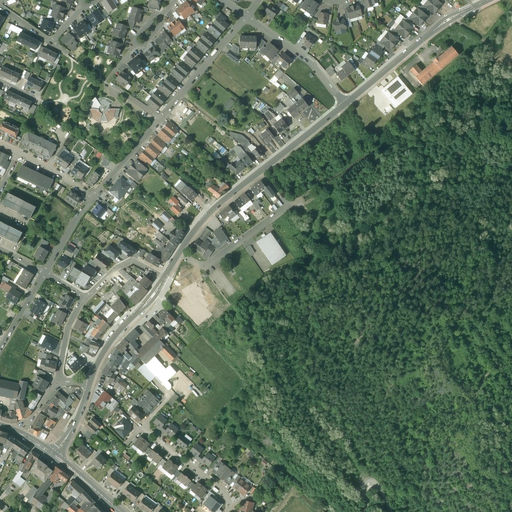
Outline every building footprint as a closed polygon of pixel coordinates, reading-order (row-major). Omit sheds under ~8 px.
[(111,0),(106,0),(102,3),(106,9),(108,12),(116,7),(111,0)] [(160,3),(151,0),(149,0),(148,5),(149,6),(155,8),(158,9),(160,3)] [(306,0),(304,3),(301,8),(305,12),(313,1),(310,0),(306,0)] [(364,0),(364,2),(366,8),(367,8),(372,7),(372,5),(370,0),(364,0)] [(436,0),(435,0),(428,0),(428,1),(438,10),(442,5),(436,0)] [(313,1),(305,12),(310,15),(314,10),(317,5),(313,1)] [(438,10),(428,1),(424,6),(428,10),(434,14),(438,10)] [(186,2),(181,6),(189,16),(191,14),(192,14),(193,13),(193,12),(194,12),(190,7),(186,2)] [(276,6),(286,11),(288,7),(279,2),(276,6)] [(62,8),(55,5),(53,10),(64,14),(65,11),(66,9),(62,8)] [(278,12),(269,5),(264,12),(270,16),(269,17),(272,20),(278,12)] [(356,6),(352,7),(355,17),(361,16),(360,13),(358,5),(356,6)] [(181,6),(177,9),(177,10),(181,15),(184,19),(185,19),(186,19),(187,18),(187,17),(189,16),(181,6)] [(352,7),(349,8),(347,8),(350,19),(355,17),(352,7)] [(141,10),(132,8),(130,14),(141,17),(143,11),(141,10)] [(417,9),(416,9),(413,13),(423,22),(427,17),(422,12),(417,9)] [(64,14),(53,10),(51,16),(58,19),(62,20),(63,17),(63,18),(64,14)] [(98,11),(88,17),(92,22),(94,26),(95,26),(98,24),(97,22),(103,19),(101,17),(101,16),(98,11)] [(328,14),(319,13),(318,24),(326,25),(327,24),(328,15),(328,14)] [(409,18),(414,22),(419,26),(423,22),(413,13),(409,18)] [(141,17),(130,14),(128,20),(129,20),(135,22),(139,23),(141,17)] [(217,19),(213,24),(222,32),(228,25),(224,22),(226,19),(221,15),(217,19)] [(179,17),(176,19),(177,20),(182,26),(184,24),(179,17)] [(50,22),(44,20),(41,28),(43,29),(44,31),(46,31),(47,31),(51,32),(54,24),(50,22)] [(182,26),(177,20),(172,24),(179,32),(184,28),(182,26)] [(340,20),(336,21),(336,22),(333,23),(335,32),(346,29),(343,20),(340,21),(340,20)] [(83,22),(78,25),(85,35),(87,34),(88,34),(90,33),(90,32),(88,28),(86,26),(83,21),(83,22)] [(402,21),(398,25),(409,34),(413,29),(408,25),(402,21)] [(126,27),(117,24),(115,29),(115,30),(125,33),(126,33),(128,28),(128,27),(126,27)] [(179,32),(172,24),(168,27),(170,30),(175,36),(179,32)] [(222,32),(213,24),(209,29),(211,31),(218,37),(222,32)] [(78,25),(73,28),(78,34),(80,38),(82,38),(83,38),(84,36),(85,35),(78,25)] [(395,30),(399,34),(405,39),(409,34),(398,25),(395,30)] [(22,30),(14,26),(12,31),(20,35),(21,34),(22,30)] [(125,33),(115,30),(115,29),(114,29),(113,35),(119,37),(124,38),(125,33)] [(395,30),(393,29),(391,31),(394,34),(398,37),(399,34),(395,30)] [(175,36),(170,30),(168,32),(171,36),(173,39),(176,37),(175,36)] [(218,37),(211,31),(209,33),(216,39),(218,37)] [(169,38),(164,33),(160,37),(160,38),(167,46),(167,45),(171,42),(169,38)] [(216,39),(209,33),(207,35),(214,41),(216,39)] [(393,36),(388,33),(384,38),(394,46),(398,41),(393,36)] [(39,42),(21,34),(20,35),(17,42),(35,50),(39,42)] [(68,34),(62,41),(72,49),(76,44),(73,40),(74,39),(69,35),(68,34)] [(207,35),(205,34),(200,39),(210,47),(214,41),(207,35)] [(308,35),(306,34),(302,39),(305,41),(302,45),(308,49),(313,42),(310,40),(311,39),(308,37),(308,35)] [(248,37),(240,37),(239,48),(239,49),(240,49),(240,48),(247,49),(248,49),(248,37)] [(256,37),(248,37),(248,49),(256,49),(256,47),(256,39),(256,37)] [(262,39),(259,37),(257,39),(260,41),(257,44),(259,46),(257,48),(260,50),(263,47),(266,43),(261,40),(262,39)] [(167,46),(160,38),(156,41),(160,46),(163,50),(168,46),(167,45),(167,46)] [(394,46),(384,38),(380,42),(385,46),(390,51),(394,46)] [(210,47),(200,39),(196,44),(198,46),(205,51),(206,52),(210,47)] [(117,43),(111,41),(109,47),(120,51),(121,47),(122,45),(117,43)] [(265,49),(262,53),(263,54),(270,60),(273,56),(277,51),(269,44),(265,49)] [(239,48),(234,45),(230,50),(236,56),(237,56),(239,54),(239,48)] [(205,51),(198,46),(196,48),(203,54),(205,51)] [(120,51),(109,47),(108,53),(110,54),(116,55),(119,56),(119,54),(120,51)] [(421,72),(416,65),(410,70),(416,77),(415,78),(422,86),(458,55),(451,47),(438,58),(438,57),(432,61),(433,62),(421,72)] [(51,52),(43,48),(41,54),(38,59),(45,63),(47,60),(51,52)] [(149,49),(148,50),(148,52),(144,54),(146,57),(146,58),(148,61),(149,61),(151,60),(153,60),(155,58),(155,57),(159,55),(158,54),(153,48),(152,49),(152,50),(149,49)] [(194,50),(192,48),(188,53),(197,61),(202,56),(201,56),(194,50)] [(203,54),(196,48),(194,50),(201,56),(203,54)] [(369,54),(369,55),(376,60),(378,59),(382,54),(381,53),(380,52),(374,48),(369,54)] [(230,50),(226,55),(236,63),(237,60),(234,58),(236,56),(230,50)] [(57,55),(51,52),(47,60),(52,63),(53,63),(57,55)] [(197,61),(188,53),(184,59),(186,60),(193,66),(197,61)] [(280,57),(276,62),(284,69),(291,60),(283,54),(280,57)] [(369,54),(368,54),(363,61),(370,65),(371,66),(372,66),(376,60),(369,55),(369,54)] [(275,58),(271,62),(274,64),(276,62),(280,57),(278,55),(275,58)] [(137,57),(133,61),(140,70),(142,69),(143,69),(145,68),(145,66),(141,62),(137,57)] [(193,66),(186,60),(184,63),(191,68),(193,66)] [(133,61),(128,64),(129,65),(133,70),(136,74),(137,74),(139,73),(139,71),(140,70),(133,61)] [(348,62),(341,68),(342,69),(348,76),(354,70),(348,62)] [(182,65),(180,63),(176,68),(185,76),(189,71),(182,65)] [(191,68),(184,63),(182,65),(189,71),(191,68)] [(11,71),(2,67),(0,71),(0,75),(7,79),(11,71)] [(185,76),(176,68),(172,73),(174,74),(181,80),(185,76)] [(340,71),(336,75),(341,81),(348,76),(342,69),(340,71)] [(280,70),(275,74),(279,78),(284,74),(280,70)] [(20,75),(11,71),(7,79),(16,83),(20,75)] [(122,71),(116,80),(125,87),(127,84),(128,85),(130,82),(129,82),(131,78),(122,71)] [(181,80),(174,74),(172,77),(179,82),(181,80)] [(273,85),(279,78),(275,74),(269,82),(273,85)] [(170,79),(168,77),(164,82),(173,90),(177,85),(170,79)] [(179,82),(172,77),(170,79),(177,85),(179,82)] [(37,81),(30,78),(26,86),(33,89),(37,81)] [(411,94),(397,78),(381,91),(395,107),(411,94)] [(37,81),(33,89),(39,92),(43,84),(37,81)] [(173,90),(164,82),(160,87),(161,88),(168,95),(169,95),(173,90)] [(168,95),(161,88),(159,91),(167,97),(168,95)] [(294,89),(286,95),(289,98),(290,100),(291,98),(292,99),(294,98),(295,99),(299,96),(294,89)] [(4,97),(3,98),(10,101),(13,94),(7,91),(4,97)] [(167,97),(159,91),(157,93),(165,99),(167,97)] [(157,93),(156,92),(151,97),(161,105),(165,100),(165,99),(157,93)] [(19,97),(13,94),(10,101),(16,104),(19,97)] [(26,100),(19,97),(16,104),(22,107),(26,100)] [(161,105),(151,97),(147,102),(150,105),(156,110),(161,105)] [(254,101),(248,97),(244,102),(250,107),(254,101)] [(106,100),(100,100),(99,98),(97,100),(96,98),(93,101),(91,103),(90,107),(92,107),(91,110),(87,110),(91,119),(93,117),(94,117),(95,118),(95,119),(99,122),(99,123),(100,122),(107,122),(107,123),(108,123),(107,122),(112,119),(111,118),(111,117),(113,116),(113,117),(116,119),(119,109),(109,109),(108,106),(111,104),(106,101),(106,100)] [(230,99),(223,107),(228,111),(234,102),(230,99)] [(305,101),(304,102),(302,99),(296,104),(294,105),(300,113),(308,107),(306,105),(307,104),(305,101)] [(32,103),(26,100),(22,107),(28,110),(29,109),(31,104),(32,103)] [(280,104),(273,109),(278,113),(284,108),(280,104)] [(300,113),(294,105),(292,107),(286,111),(289,114),(287,115),(289,117),(290,116),(293,119),(300,113)] [(190,109),(186,113),(189,115),(179,126),(183,129),(188,123),(186,122),(194,113),(190,109)] [(273,114),(267,110),(263,113),(273,126),(277,122),(274,119),(276,117),(273,114)] [(287,127),(281,119),(277,122),(273,126),(279,133),(287,127)] [(11,125),(3,121),(0,127),(0,132),(6,135),(5,135),(8,137),(8,136),(15,139),(20,129),(13,126),(12,126),(10,125),(11,125)] [(168,124),(164,129),(173,136),(177,131),(174,129),(168,124)] [(279,133),(273,126),(270,128),(277,135),(279,133)] [(173,136),(164,129),(159,134),(160,134),(167,140),(168,142),(173,136)] [(267,130),(259,136),(265,144),(273,137),(267,130)] [(57,146),(28,133),(22,145),(27,147),(26,148),(27,149),(29,149),(41,154),(40,154),(41,156),(43,156),(43,155),(51,158),(57,146)] [(229,133),(229,135),(237,141),(241,135),(229,133)] [(167,140),(160,134),(158,137),(165,143),(167,140)] [(249,141),(241,135),(237,141),(243,146),(244,145),(248,142),(249,141)] [(275,139),(281,147),(284,145),(278,136),(275,139)] [(165,143),(158,137),(156,139),(163,145),(165,143)] [(156,139),(155,138),(151,144),(160,151),(165,146),(163,145),(156,139)] [(160,151),(151,144),(145,151),(154,159),(160,151)] [(63,146),(56,156),(58,158),(61,153),(62,154),(66,148),(63,146)] [(237,155),(242,151),(240,148),(236,146),(232,150),(237,155)] [(249,149),(248,147),(246,148),(244,149),(252,160),(255,157),(251,152),(249,149)] [(258,147),(251,152),(255,157),(257,159),(263,154),(258,147)] [(154,159),(145,151),(141,156),(147,161),(150,164),(154,159)] [(241,160),(246,156),(242,151),(237,155),(241,160)] [(8,156),(1,153),(0,155),(0,164),(3,166),(4,166),(6,161),(8,156)] [(58,158),(55,162),(61,165),(67,157),(62,154),(61,153),(58,158)] [(111,160),(106,156),(101,164),(106,167),(111,160)] [(218,156),(215,160),(225,168),(229,166),(218,156)] [(252,163),(246,156),(241,160),(246,167),(252,163)] [(72,160),(67,157),(61,165),(66,169),(70,163),(72,160)] [(246,167),(241,160),(237,163),(235,165),(240,172),(246,167)] [(134,163),(129,169),(127,172),(137,181),(147,169),(144,167),(142,166),(143,166),(137,161),(134,164),(134,163)] [(234,165),(233,163),(228,168),(236,175),(240,172),(235,165),(237,163),(234,165)] [(77,164),(75,167),(71,172),(76,176),(82,167),(77,164)] [(53,181),(22,166),(17,175),(49,190),(53,181)] [(82,167),(76,176),(81,180),(87,171),(82,167)] [(94,172),(86,183),(92,187),(100,176),(94,172)] [(49,190),(17,175),(17,176),(48,191),(49,190)] [(222,182),(216,176),(213,179),(218,184),(217,185),(218,186),(222,182)] [(131,187),(121,178),(116,183),(126,192),(131,187)] [(265,188),(260,181),(255,185),(261,192),(264,190),(266,188),(265,188)] [(116,183),(109,192),(119,200),(126,192),(116,183)] [(225,184),(218,189),(222,192),(228,187),(225,184)] [(197,195),(189,187),(189,188),(186,185),(182,189),(185,192),(183,194),(190,201),(197,195)] [(217,189),(211,185),(207,190),(213,194),(217,189)] [(255,185),(250,189),(255,196),(261,192),(255,185)] [(274,195),(268,186),(265,188),(266,188),(264,190),(270,198),(274,195)] [(218,189),(217,189),(213,194),(212,195),(217,199),(222,192),(218,189)] [(81,199),(71,191),(65,200),(76,207),(81,199)] [(36,207),(8,193),(2,205),(30,219),(36,207)] [(250,200),(244,193),(239,197),(245,204),(250,200)] [(178,205),(177,204),(178,202),(172,197),(168,202),(173,206),(170,210),(176,215),(181,210),(177,206),(178,205)] [(245,204),(239,197),(234,201),(240,208),(245,204)] [(255,201),(252,204),(257,211),(260,208),(258,205),(255,201)] [(107,208),(102,204),(100,206),(106,211),(105,211),(106,212),(108,209),(107,208)] [(98,205),(92,212),(100,218),(105,211),(106,211),(100,206),(98,205)] [(236,215),(229,205),(223,209),(228,215),(231,219),(236,215)] [(223,209),(218,213),(223,219),(228,215),(223,209)] [(171,217),(165,211),(161,216),(167,222),(171,217)] [(179,224),(171,218),(169,220),(175,226),(177,226),(179,224)] [(10,227),(0,221),(0,234),(5,237),(10,227)] [(162,227),(155,221),(151,225),(158,231),(162,227)] [(23,233),(10,227),(5,237),(10,240),(9,241),(12,242),(13,241),(17,243),(23,233)] [(227,239),(220,228),(219,227),(212,232),(212,233),(215,237),(220,244),(226,240),(228,239),(227,239)] [(215,237),(208,242),(205,240),(211,232),(205,228),(197,239),(207,247),(209,244),(215,248),(214,249),(216,250),(218,249),(227,242),(226,240),(220,244),(215,237)] [(185,234),(177,229),(174,234),(171,232),(169,235),(172,237),(169,241),(169,242),(175,247),(176,247),(185,234)] [(157,231),(154,235),(160,241),(164,237),(157,231)] [(284,254),(270,234),(258,242),(272,263),(285,255),(284,254)] [(197,239),(192,247),(207,258),(209,256),(214,249),(215,248),(209,244),(207,247),(197,239)] [(49,243),(43,240),(39,247),(40,247),(45,250),(49,243)] [(272,263),(258,242),(258,241),(256,243),(272,265),(286,256),(285,254),(284,254),(285,255),(272,263)] [(123,243),(121,242),(118,246),(125,251),(129,246),(127,244),(126,245),(123,243)] [(175,247),(169,242),(167,245),(168,246),(166,249),(164,251),(170,255),(175,247)] [(109,246),(105,252),(115,259),(119,254),(109,246)] [(135,251),(129,246),(125,251),(131,256),(135,251)] [(45,250),(40,247),(34,258),(42,262),(48,252),(45,250)] [(72,253),(66,250),(63,255),(65,257),(64,258),(69,261),(73,254),(72,253)] [(170,255),(164,251),(162,254),(161,256),(159,259),(161,261),(165,263),(170,255)] [(161,261),(149,253),(146,260),(158,267),(161,261)] [(63,255),(57,265),(65,269),(69,261),(64,258),(65,257),(63,255)] [(98,259),(96,258),(93,261),(93,262),(98,265),(99,266),(104,269),(109,263),(101,256),(98,259)] [(97,272),(96,272),(88,267),(87,267),(86,270),(84,269),(82,272),(73,268),(69,276),(77,280),(76,282),(84,287),(86,283),(88,284),(91,279),(93,280),(97,272)] [(33,275),(24,269),(20,277),(29,282),(33,275)] [(145,276),(138,283),(142,287),(145,289),(151,282),(145,276)] [(29,282),(20,277),(15,284),(24,289),(29,282)] [(134,284),(129,279),(126,283),(131,288),(134,284)] [(7,283),(5,286),(12,289),(15,291),(16,288),(7,283)] [(131,288),(126,283),(121,288),(126,293),(131,288)] [(141,288),(138,292),(143,297),(148,291),(145,289),(142,287),(141,288)] [(15,291),(12,289),(6,298),(10,301),(15,303),(16,300),(18,300),(19,298),(18,297),(20,294),(15,291)] [(134,293),(129,299),(136,306),(141,299),(134,293)] [(62,304),(68,308),(69,308),(74,300),(66,296),(65,299),(62,304)] [(125,307),(118,297),(116,299),(112,302),(117,308),(120,311),(125,307)] [(31,312),(32,312),(39,316),(46,305),(43,303),(38,300),(31,312)] [(102,301),(93,311),(96,315),(105,305),(106,306),(107,305),(102,301)] [(164,309),(159,314),(163,318),(165,321),(168,317),(170,316),(164,309)] [(58,310),(53,322),(61,326),(66,314),(65,314),(58,310)] [(117,315),(114,311),(110,316),(108,319),(111,322),(117,315)] [(37,320),(39,316),(32,312),(29,316),(35,319),(37,320)] [(159,314),(158,313),(153,317),(158,323),(161,320),(163,318),(159,314)] [(103,320),(99,317),(97,320),(94,323),(104,331),(109,325),(105,322),(103,320)] [(151,318),(145,324),(151,330),(152,328),(155,326),(157,324),(151,318)] [(87,325),(78,320),(74,328),(77,329),(82,332),(83,332),(87,325)] [(144,325),(143,324),(139,328),(151,340),(155,335),(144,325)] [(151,330),(145,324),(144,325),(155,335),(157,333),(152,328),(151,330)] [(102,334),(95,329),(91,335),(97,340),(102,334)] [(134,329),(124,339),(128,343),(129,343),(131,341),(132,342),(134,341),(140,335),(134,329)] [(157,333),(155,335),(160,340),(162,339),(167,334),(166,332),(162,329),(157,333)] [(139,351),(136,354),(141,360),(144,363),(145,364),(153,356),(160,350),(164,345),(160,340),(155,335),(151,340),(139,351)] [(53,351),(57,342),(46,337),(42,345),(46,347),(53,351)] [(85,342),(81,350),(85,353),(86,352),(88,346),(91,340),(88,339),(86,343),(85,342)] [(99,344),(91,340),(88,346),(89,347),(89,348),(98,350),(99,344)] [(138,346),(134,341),(132,342),(131,341),(129,343),(129,344),(131,347),(133,351),(135,354),(136,354),(139,351),(137,349),(136,347),(138,346)] [(125,346),(121,343),(116,348),(117,349),(121,353),(127,348),(125,346)] [(164,345),(160,350),(171,361),(176,356),(165,344),(164,345)] [(117,349),(110,360),(118,364),(122,358),(120,357),(122,354),(121,353),(117,349)] [(72,358),(67,362),(68,362),(66,364),(69,367),(77,360),(73,354),(70,356),(72,358)] [(131,359),(129,361),(130,362),(134,366),(141,360),(136,354),(135,354),(131,359)] [(153,356),(145,364),(156,376),(168,390),(171,388),(171,385),(168,381),(176,373),(170,366),(166,369),(153,356)] [(83,366),(77,360),(69,367),(75,373),(83,366)] [(118,364),(110,360),(107,365),(115,370),(118,364)] [(57,364),(49,362),(50,361),(46,361),(46,362),(45,369),(48,370),(48,371),(55,373),(57,364)] [(150,382),(156,376),(145,364),(138,370),(150,382)] [(115,370),(107,365),(102,372),(107,376),(108,375),(111,376),(112,374),(113,374),(113,373),(115,370)] [(46,373),(40,370),(37,375),(38,376),(43,378),(46,373)] [(112,374),(111,376),(108,375),(107,376),(106,381),(109,382),(111,382),(113,383),(115,375),(113,374),(112,374)] [(43,378),(38,376),(32,386),(43,392),(49,382),(43,378)] [(0,380),(0,394),(8,397),(9,393),(11,385),(11,383),(0,380)] [(127,385),(121,380),(115,386),(122,391),(127,385)] [(21,381),(16,401),(21,401),(22,401),(27,382),(21,381)] [(18,387),(11,385),(9,393),(13,394),(17,395),(18,387)] [(138,402),(138,403),(139,404),(148,412),(159,401),(149,391),(138,402)] [(65,399),(57,392),(54,395),(62,402),(65,399)] [(102,396),(97,401),(103,407),(106,403),(105,402),(108,398),(110,396),(105,392),(103,395),(102,396)] [(38,393),(28,408),(32,411),(37,403),(42,396),(38,393)] [(182,401),(187,396),(183,393),(178,398),(182,401)] [(67,400),(71,403),(77,398),(73,394),(70,395),(67,400)] [(175,394),(167,404),(171,407),(179,397),(175,394)] [(54,395),(49,402),(53,405),(56,407),(60,401),(54,395)] [(117,402),(110,396),(108,398),(112,402),(110,405),(111,406),(112,407),(117,402)] [(21,401),(16,401),(16,403),(15,406),(16,408),(18,414),(25,413),(24,410),(21,401)] [(46,405),(45,404),(41,411),(47,414),(51,408),(53,405),(49,402),(46,405)] [(58,412),(52,407),(51,408),(47,414),(50,416),(52,413),(56,416),(57,415),(59,416),(61,414),(58,412)] [(135,408),(134,407),(128,413),(138,422),(144,417),(135,408)] [(18,414),(17,414),(18,420),(27,417),(32,411),(28,408),(25,411),(24,410),(25,413),(18,414)] [(129,418),(123,412),(120,415),(124,418),(126,420),(129,418)] [(6,415),(2,413),(1,420),(11,423),(18,422),(18,420),(17,414),(10,416),(9,415),(6,414),(6,415)] [(43,415),(40,413),(33,424),(38,426),(39,427),(40,427),(41,424),(44,420),(41,419),(43,415)] [(162,418),(159,416),(153,422),(159,427),(160,428),(163,425),(167,420),(163,417),(162,418)] [(101,425),(93,417),(89,422),(97,429),(101,425)] [(126,420),(124,418),(117,425),(118,427),(118,429),(116,431),(124,438),(130,431),(130,424),(126,420)] [(51,419),(46,426),(50,428),(52,429),(56,423),(51,419)] [(97,429),(89,422),(85,427),(93,434),(97,429)] [(38,426),(33,424),(29,431),(33,434),(37,428),(38,426)] [(175,427),(171,424),(168,429),(165,432),(166,433),(172,437),(177,431),(174,429),(175,427)] [(37,428),(33,434),(37,437),(39,433),(41,431),(37,428)] [(47,435),(42,432),(41,434),(39,438),(44,440),(47,435)] [(16,440),(8,434),(5,443),(3,447),(7,450),(10,446),(12,447),(16,440)] [(182,434),(176,441),(178,443),(183,437),(184,437),(184,436),(182,434)] [(134,444),(133,445),(138,448),(145,440),(140,436),(138,439),(134,444)] [(184,437),(183,437),(178,443),(178,444),(184,449),(190,442),(184,437)] [(24,445),(16,440),(12,447),(16,450),(19,452),(24,445)] [(145,440),(138,448),(143,452),(147,447),(150,444),(145,440)] [(24,445),(19,452),(25,456),(29,449),(24,445)] [(83,445),(76,453),(80,457),(87,449),(83,445)] [(198,447),(195,445),(190,452),(195,456),(196,457),(199,454),(203,449),(198,446),(198,447)] [(159,451),(154,447),(152,451),(148,455),(148,456),(152,460),(159,451)] [(87,449),(80,457),(85,461),(87,458),(92,453),(87,449)] [(97,452),(94,455),(96,458),(99,455),(102,452),(99,449),(97,452)] [(94,450),(92,453),(87,458),(89,460),(94,455),(97,452),(94,450)] [(32,451),(27,459),(24,464),(23,466),(28,469),(36,454),(32,451)] [(159,451),(152,460),(157,464),(158,463),(162,458),(164,455),(159,451)] [(25,456),(19,452),(16,459),(22,461),(25,456)] [(207,453),(204,458),(201,461),(202,462),(208,466),(213,459),(210,457),(211,456),(207,453)] [(99,455),(96,458),(92,462),(99,469),(106,461),(103,458),(102,458),(99,455)] [(46,464),(38,459),(31,472),(34,475),(35,474),(39,477),(39,476),(46,481),(47,479),(48,478),(53,471),(45,465),(46,464)] [(163,467),(162,468),(167,471),(174,463),(169,459),(166,462),(163,467)] [(178,467),(174,463),(167,471),(172,475),(176,470),(178,467)] [(222,465),(219,463),(218,463),(217,465),(213,469),(212,471),(212,472),(213,472),(214,473),(215,473),(217,474),(216,475),(217,476),(219,478),(227,467),(224,465),(223,464),(223,465),(222,465)] [(69,477),(56,467),(53,471),(48,478),(52,481),(54,482),(59,476),(66,481),(69,477)] [(227,467),(219,478),(222,480),(223,480),(225,481),(225,482),(226,483),(227,483),(228,483),(232,477),(234,476),(234,475),(234,474),(231,472),(231,471),(231,470),(227,467)] [(177,478),(176,479),(181,483),(188,474),(183,470),(180,473),(177,478)] [(110,476),(107,480),(112,484),(118,477),(113,473),(112,473),(110,476)] [(188,474),(181,483),(186,487),(187,486),(190,481),(193,478),(188,474)] [(123,481),(118,477),(112,484),(118,488),(121,485),(123,481)] [(48,478),(47,479),(46,481),(36,493),(41,497),(52,481),(48,478)] [(240,479),(239,478),(237,482),(233,487),(238,491),(245,483),(240,479)] [(73,480),(67,488),(72,492),(75,488),(75,489),(78,485),(73,480)] [(191,490),(191,491),(196,494),(202,486),(197,482),(195,485),(191,490)] [(250,486),(245,483),(238,491),(243,495),(247,490),(250,487),(250,486)] [(84,490),(78,485),(75,489),(75,488),(72,492),(77,498),(80,495),(84,490)] [(129,485),(128,485),(126,488),(122,493),(128,497),(134,489),(129,485)] [(202,486),(196,494),(200,498),(205,493),(207,490),(202,486)] [(139,493),(134,489),(128,497),(134,501),(136,498),(139,494),(139,493)] [(53,491),(47,501),(51,505),(55,498),(58,495),(56,494),(53,491)] [(204,498),(207,500),(209,498),(211,500),(214,496),(215,497),(216,496),(210,491),(207,495),(204,498)] [(41,497),(36,493),(30,501),(45,511),(51,505),(47,501),(41,497)] [(87,494),(83,498),(87,502),(82,507),(87,511),(95,502),(87,494)] [(65,501),(58,495),(55,498),(62,505),(65,501)] [(73,495),(66,502),(70,506),(71,504),(77,498),(73,495)] [(77,498),(71,504),(72,505),(75,507),(83,498),(80,495),(77,498)] [(220,501),(215,497),(214,496),(211,500),(209,498),(207,500),(203,505),(211,510),(210,511),(209,511),(219,511),(218,511),(223,505),(220,502),(220,501)] [(141,501),(138,506),(144,510),(149,502),(144,498),(141,501)] [(250,511),(253,503),(245,501),(245,504),(241,503),(239,510),(247,511),(250,511)] [(105,511),(95,502),(86,511),(105,511)] [(155,506),(149,502),(144,510),(146,511),(150,511),(153,510),(155,506)]
